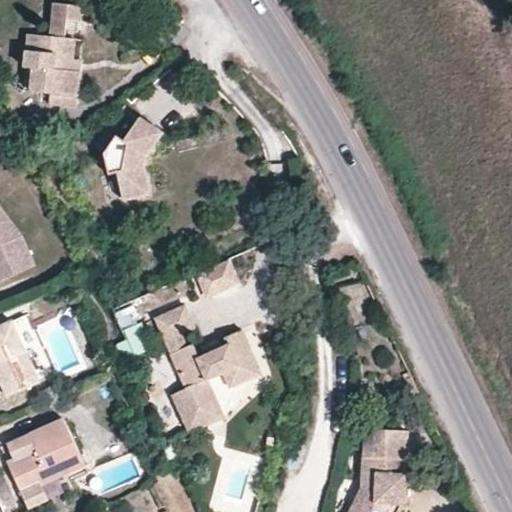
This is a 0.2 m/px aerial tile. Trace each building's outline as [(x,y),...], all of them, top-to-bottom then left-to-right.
[(69,70),(70,57),(72,37),(63,35),(64,20),(81,21),(82,5),(51,3),(47,35),(27,33),(24,66),(31,67),(30,89),(49,91),(75,93),(77,71),(69,70)] [(78,58),(70,57),(69,70),(77,71),(78,58)] [(75,93),(49,91),(48,103),(74,106),(75,93)] [(166,142),(144,126),(129,149),(121,144),(110,162),(114,183),(122,182),(127,207),(154,202),(150,177),(151,167),(154,161),(166,142)] [(103,190),(110,205),(124,199),(118,183),(103,190)] [(24,241),(0,208),(0,287),(37,271),(24,241)] [(232,265),(200,280),(211,304),(244,289),(232,265)] [(222,356),(211,360),(201,365),(195,350),(188,352),(183,339),(196,334),(187,311),(156,324),(186,395),(175,400),(191,438),(207,432),(199,412),(218,405),(210,385),(226,379),(240,373),(246,387),(262,381),(244,336),(228,343),(231,352),(222,356)] [(0,366),(2,365),(14,393),(37,382),(10,321),(0,325),(0,366)] [(153,353),(142,326),(128,331),(139,359),(153,353)] [(209,356),(211,360),(222,356),(220,352),(209,356)] [(0,378),(8,396),(14,393),(2,365),(0,366),(0,378)] [(231,393),(246,387),(240,373),(226,379),(231,393)] [(199,412),(207,432),(226,424),(218,405),(199,412)] [(83,468),(61,421),(9,445),(17,462),(8,466),(21,495),(28,492),(35,505),(57,495),(52,482),(83,468)] [(404,511),(406,510),(408,438),(368,437),(364,497),(357,511),(404,511)] [(292,440),(284,467),(299,471),(307,444),(292,440)]
